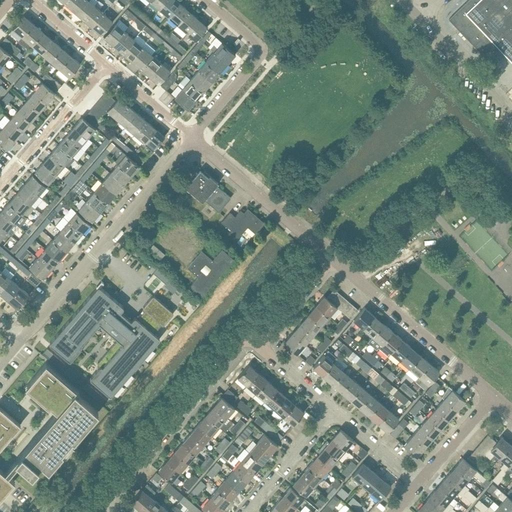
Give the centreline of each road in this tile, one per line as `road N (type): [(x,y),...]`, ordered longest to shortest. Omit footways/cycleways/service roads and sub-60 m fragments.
road 1 (residential): [(20,342),(193,140)]
road 2 (residential): [(101,503),(245,335),(260,347)]
road 3 (residential): [(493,395),(334,260)]
road 4 (residential): [(334,260),(193,140)]
road 5 (residential): [(193,140),(261,51),(209,0)]
road 6 (residential): [(0,186),(105,63)]
road 7 (unclassified): [(511,119),(419,20)]
road 8 (residential): [(245,511),(333,409)]
